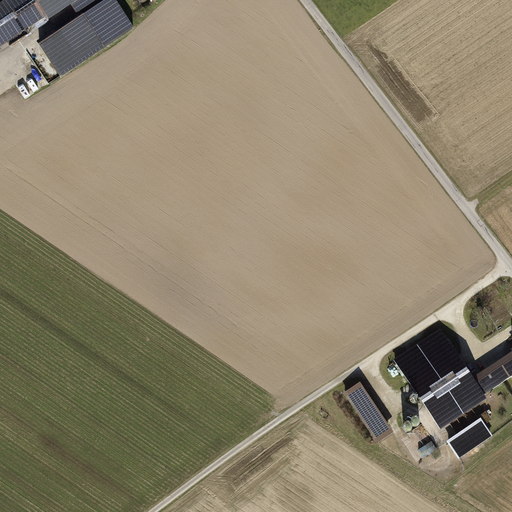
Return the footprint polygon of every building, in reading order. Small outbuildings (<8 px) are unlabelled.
[(7,0),(0,5),(0,46),(68,0),(70,0),(82,17),(40,45),(62,76),(130,31),(108,0),(7,0)] [(441,332),(396,362),(436,422),(459,406),(462,410),(483,396),(511,377),(511,354),(472,380),(441,332)] [(359,386),(346,395),(377,440),(389,432),(359,386)] [(480,418),(484,425),(491,421),(487,414),(480,418)] [(481,422),(449,443),(458,456),(490,435),(481,422)] [(434,441),(421,448),(424,456),(438,449),(434,441)]
